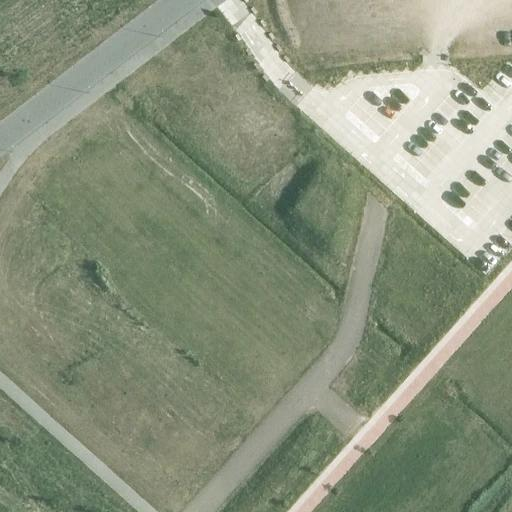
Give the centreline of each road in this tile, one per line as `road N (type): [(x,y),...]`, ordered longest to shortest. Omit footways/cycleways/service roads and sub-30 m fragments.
road 1 (unclassified): [(196,511),(341,352),(376,204)]
road 2 (unclassified): [(0,143),(183,0)]
